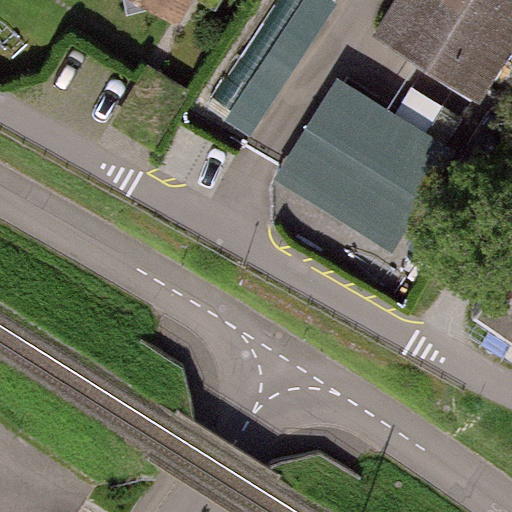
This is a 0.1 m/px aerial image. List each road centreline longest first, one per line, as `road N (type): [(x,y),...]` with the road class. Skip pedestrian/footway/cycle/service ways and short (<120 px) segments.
road 1 (unclassified): [(0,104),(219,233),(511,387)]
road 2 (residential): [(282,374),(241,332),(0,189)]
road 3 (residential): [(282,374),(345,398),(511,511)]
road 4 (residential): [(193,511),(282,374)]
